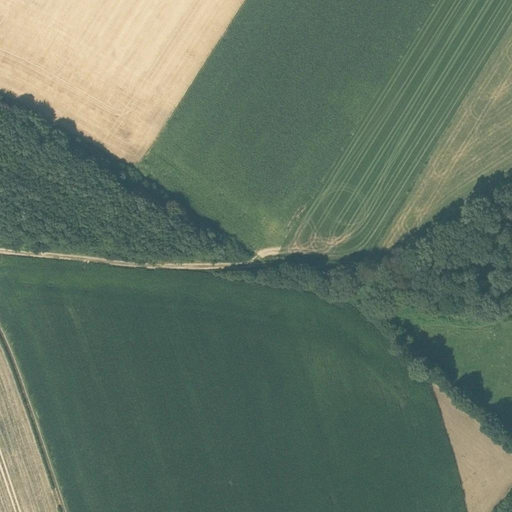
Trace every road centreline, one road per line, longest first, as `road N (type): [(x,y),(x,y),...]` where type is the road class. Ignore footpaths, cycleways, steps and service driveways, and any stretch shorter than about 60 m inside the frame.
road 1 (track): [(511,301),(452,297),(334,267),(245,264)]
road 2 (track): [(245,264),(162,266),(0,250)]
